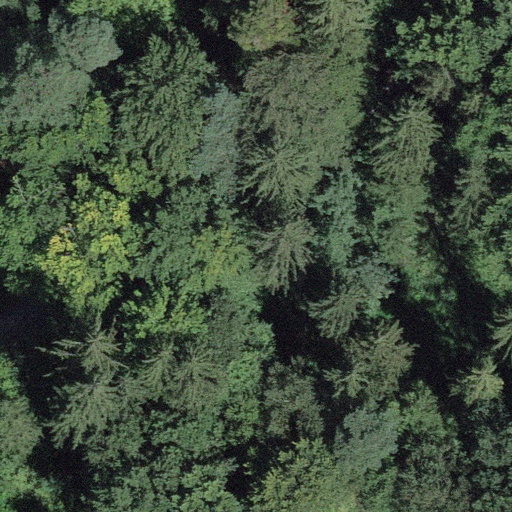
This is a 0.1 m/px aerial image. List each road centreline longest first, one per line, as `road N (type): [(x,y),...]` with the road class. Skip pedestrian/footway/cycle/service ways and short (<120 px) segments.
road 1 (track): [(511,13),(0,350)]
road 2 (track): [(476,511),(511,338)]
